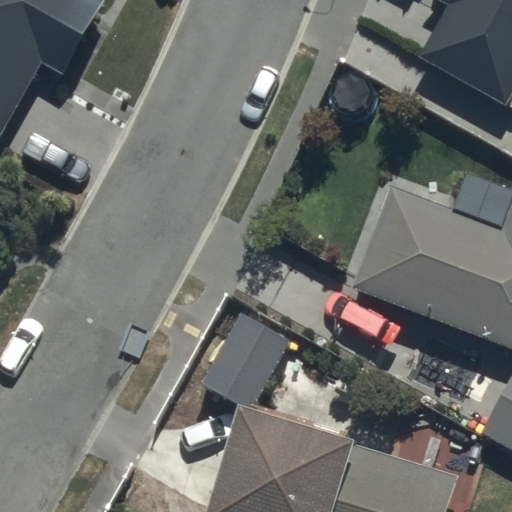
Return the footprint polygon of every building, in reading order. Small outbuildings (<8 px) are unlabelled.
[(0,0),(0,134),(41,63),(62,75),(105,0),(0,0)] [(511,0),(433,0),(405,48),(506,106),(511,95),(511,0)] [(362,280),(511,335),(511,224),(511,227),(397,185),(362,280)] [(511,380),(486,430),(511,443),(511,380)] [(210,511),(451,511),(463,474),(243,406),(210,511)]
